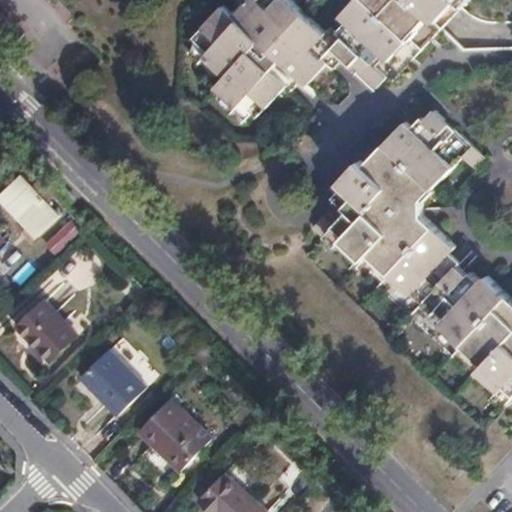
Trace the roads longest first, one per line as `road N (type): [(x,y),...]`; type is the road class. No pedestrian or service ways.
road 1 (residential): [(422,511),(0,86)]
road 2 (unknown): [(23,110),(54,59),(48,23),(25,0)]
